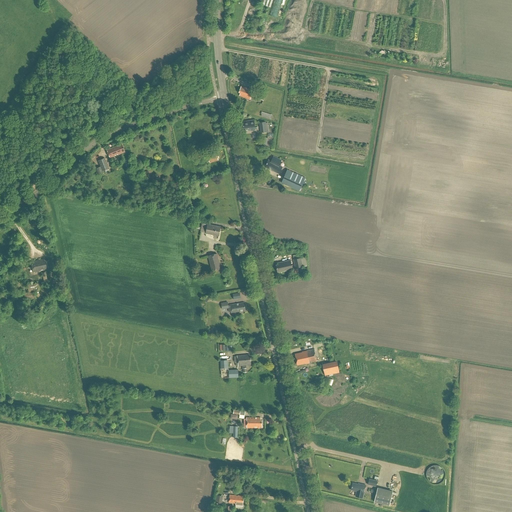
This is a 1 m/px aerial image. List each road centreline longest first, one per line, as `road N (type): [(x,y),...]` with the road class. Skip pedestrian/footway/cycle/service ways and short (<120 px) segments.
road 1 (secondary): [(316,511),(224,98)]
road 2 (unclassified): [(0,216),(94,141),(224,98)]
